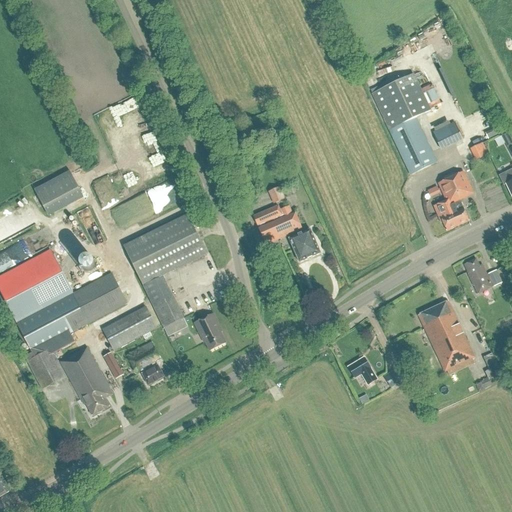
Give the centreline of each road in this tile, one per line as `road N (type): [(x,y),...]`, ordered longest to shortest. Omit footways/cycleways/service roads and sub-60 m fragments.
road 1 (unclassified): [(274,354),(245,300),(228,230),(118,0)]
road 2 (tertiary): [(274,354),(511,220)]
road 3 (tertiary): [(54,488),(274,354)]
